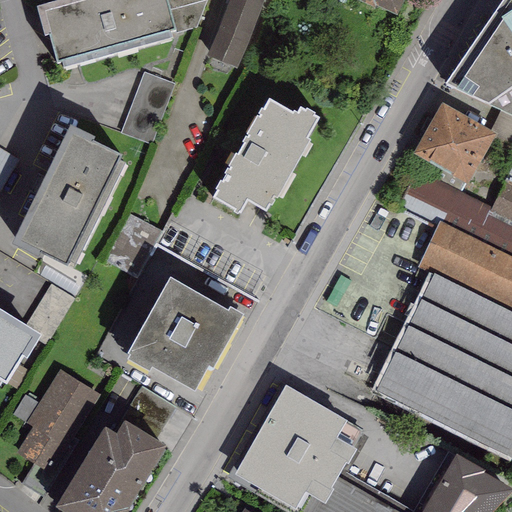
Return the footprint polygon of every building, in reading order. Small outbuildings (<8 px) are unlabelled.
[(169,0),(87,0),(36,14),(44,43),(48,42),(56,70),(61,68),(64,76),(172,47),(169,38),(175,36),(174,34),(167,7),(171,6),(169,0)] [(206,0),(169,0),(171,6),(167,7),(174,34),(196,29),(206,0)] [(263,0),(228,0),(205,61),(235,73),(263,0)] [(349,0),(396,21),(405,0),(349,0)] [(511,0),(507,0),(445,91),(488,112),(492,108),(511,118),(511,0)] [(174,86),(143,74),(120,134),(151,146),(174,86)] [(293,119),(269,105),(263,116),(261,115),(258,120),(260,121),(259,123),(256,122),(246,140),(248,141),(247,144),(245,142),(242,147),(244,148),(237,161),(236,160),(228,173),(230,173),(228,176),(227,175),(224,181),(226,182),(222,189),(220,187),(215,195),(217,196),(213,204),(235,216),(234,218),(237,220),(238,219),(240,220),(247,207),(265,218),(269,211),(271,212),(274,207),(272,206),(274,203),(277,205),(311,147),(307,145),(319,124),(314,121),(314,120),(306,115),(305,117),(300,114),(297,119),(294,117),(293,119)] [(497,138),(441,106),(412,157),(468,188),(497,138)] [(94,145),(70,133),(10,252),(37,266),(40,260),(67,274),(69,269),(74,272),(128,167),(92,149),(94,145)] [(0,149),(0,193),(19,161),(0,149)] [(511,167),(492,210),(417,171),(398,211),(436,230),(439,224),(511,260),(511,167)] [(511,260),(439,224),(436,230),(417,268),(433,277),(511,315),(511,260)] [(511,315),(433,277),(374,393),(511,460),(511,315)] [(228,319),(169,286),(127,361),(130,363),(127,367),(148,379),(150,375),(193,399),(208,373),(213,376),(243,322),(230,315),(228,319)] [(40,342),(0,316),(0,394),(4,389),(8,391),(40,342)] [(105,402),(59,372),(38,405),(26,423),(25,424),(33,429),(17,455),(34,466),(22,484),(44,498),(105,402)] [(147,388),(135,410),(168,427),(179,404),(147,388)] [(347,425),(286,390),(232,483),(256,496),(254,498),(278,511),(303,511),(310,499),(325,508),(333,494),(331,492),(338,480),(345,467),(348,468),(356,454),(337,443),(347,425)] [(26,423),(38,405),(24,396),(13,415),(26,423)] [(131,511),(168,452),(125,426),(123,430),(111,422),(56,511),(131,511)] [(484,474),(456,459),(424,511),(497,511),(511,497),(511,493),(483,476),(484,474)] [(393,511),(338,480),(331,492),(333,494),(325,508),(310,499),(303,511),(393,511)]
